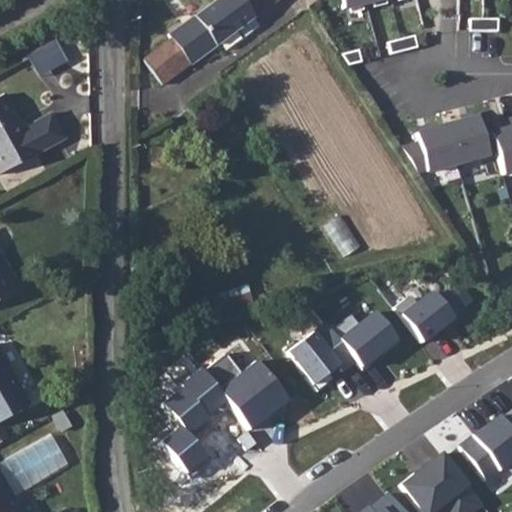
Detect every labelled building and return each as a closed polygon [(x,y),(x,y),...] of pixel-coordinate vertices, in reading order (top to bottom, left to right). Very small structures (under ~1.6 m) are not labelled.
[(169,40),(141,61),(160,86),(221,41),(276,0),(210,0),(213,3),(166,36),(169,40)] [(343,0),(346,10),(387,0),(343,0)] [(157,24),(133,43),(141,61),(169,40),(166,36),(157,24)] [(58,39),(29,53),(40,76),(69,62),(58,39)] [(0,92),(0,164),(59,132),(48,111),(21,126),(2,92),(0,92)] [(429,171),(430,173),(491,157),(479,113),(418,132),(421,139),(405,145),(421,173),(429,171)] [(511,125),(492,131),(506,176),(511,174),(511,125)] [(59,132),(0,164),(0,169),(62,136),(59,132)] [(349,254),(360,247),(340,218),(330,225),(349,254)] [(0,293),(17,283),(0,253),(0,293)] [(158,266),(150,320),(175,324),(183,270),(158,266)] [(244,285),(213,296),(219,313),(250,303),(244,285)] [(430,289),(400,311),(423,342),(453,320),(430,289)] [(340,339),(361,365),(395,338),(372,308),(337,335),(340,339)] [(324,319),(285,351),(311,384),(338,362),(328,349),(340,339),(337,335),(324,319)] [(0,414),(27,399),(0,351),(0,414)] [(221,354),(200,371),(222,399),(247,429),(286,398),(254,358),(236,373),(221,354)] [(222,399),(200,371),(159,403),(178,427),(182,432),(222,399)] [(511,410),(501,419),(511,433),(511,410)] [(497,413),(457,445),(485,480),(511,458),(511,433),(501,419),(497,413)] [(182,432),(178,427),(159,443),(185,475),(204,459),(182,432)] [(441,450),(397,483),(419,511),(431,511),(437,508),(440,511),(475,511),(484,506),(441,450)] [(0,511),(23,511),(0,470),(0,511)] [(405,511),(388,491),(361,511),(405,511)]
